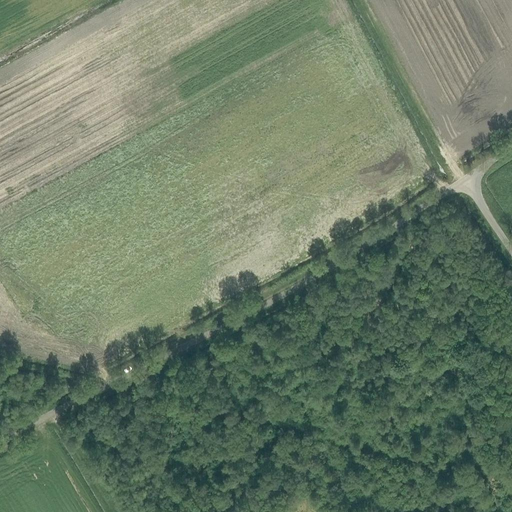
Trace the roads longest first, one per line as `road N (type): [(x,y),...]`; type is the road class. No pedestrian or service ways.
road 1 (unclassified): [(0,439),(272,299),(463,180)]
road 2 (track): [(114,382),(511,472)]
road 3 (track): [(358,0),(455,184)]
